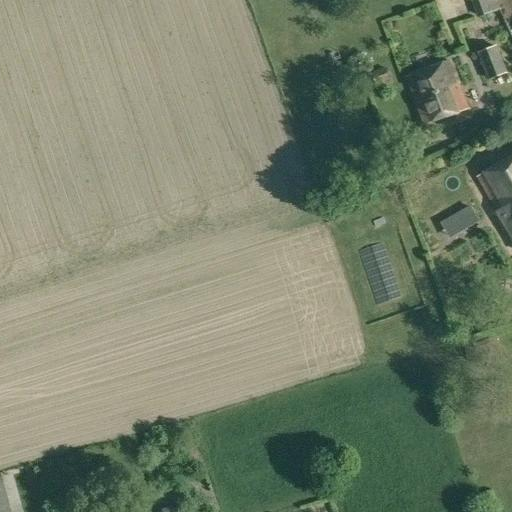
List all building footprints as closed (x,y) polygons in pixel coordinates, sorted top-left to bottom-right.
[(473,0),(480,16),(500,8),(496,0),(473,0)] [(479,52),(489,79),(508,73),(498,46),(479,52)] [(407,77),(424,124),(469,108),(450,61),(407,77)] [(373,75),(376,84),(390,79),(386,69),(373,75)] [(511,157),(479,177),(511,233),(511,157)] [(446,227),(453,240),(488,219),(480,206),(446,227)] [(466,344),(469,353),(486,348),(487,352),(500,348),(497,336),(466,344)] [(0,480),(0,511),(24,511),(12,476),(0,480)]
